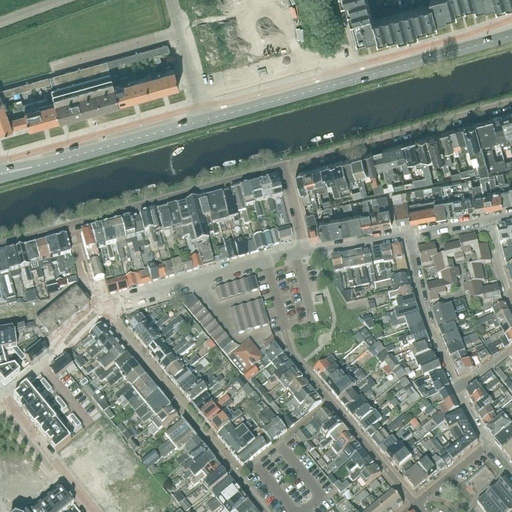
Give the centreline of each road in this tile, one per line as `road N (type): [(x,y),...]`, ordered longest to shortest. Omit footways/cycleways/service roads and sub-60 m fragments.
road 1 (secondary): [(0,175),(511,33)]
road 2 (residential): [(0,245),(283,168)]
road 3 (residential): [(283,168),(511,105)]
road 4 (residential): [(306,252),(101,311)]
road 5 (residential): [(457,388),(427,320),(406,233)]
road 6 (residential): [(3,396),(92,511)]
road 7 (residential): [(101,311),(3,396)]
